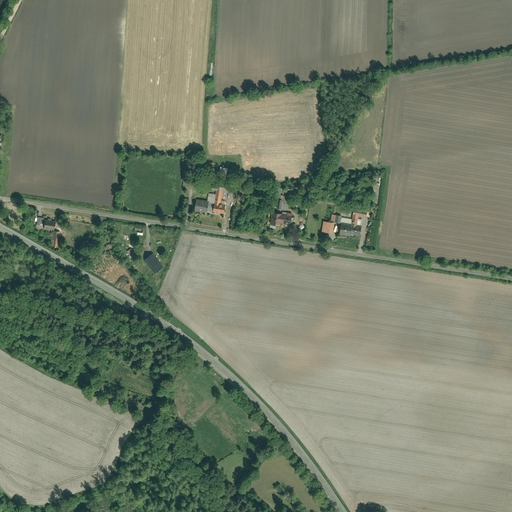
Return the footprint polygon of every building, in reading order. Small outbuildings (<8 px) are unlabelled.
[(214,164),(206,163),(204,175),(213,176),(214,164)] [(220,167),(218,179),(225,181),(228,169),(220,167)] [(211,181),(203,180),(202,188),(209,189),(211,181)] [(232,184),(213,181),(211,188),(218,189),(224,190),(231,191),(232,184)] [(372,190),(378,191),(380,183),(373,182),(372,190)] [(215,202),(222,203),(224,190),(218,189),(215,202)] [(281,195),(279,194),(277,208),(287,209),(289,196),(281,195)] [(209,201),(197,199),(196,210),(208,212),(208,210),(209,201)] [(222,203),(215,202),(214,211),(224,212),(226,204),(222,203)] [(293,214),(272,212),(271,223),(277,224),(278,221),(292,223),(293,214)] [(342,217),(342,215),(333,214),(332,221),(336,222),(341,222),(342,217)] [(55,221),(45,219),(44,227),(54,229),(55,221)] [(332,221),(324,220),(323,231),(334,232),(336,222),(332,221)] [(342,223),(341,233),(351,234),(351,233),(352,224),(342,223)] [(351,233),(361,235),(362,226),(358,225),(352,224),(351,233)] [(58,248),(60,231),(53,230),(51,247),(58,248)] [(154,252),(145,259),(155,272),(164,265),(154,252)]
